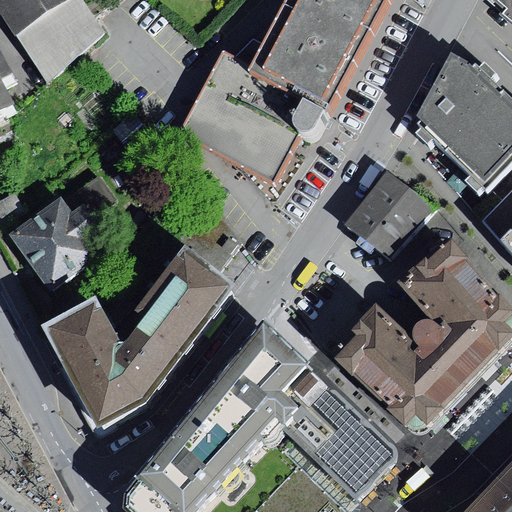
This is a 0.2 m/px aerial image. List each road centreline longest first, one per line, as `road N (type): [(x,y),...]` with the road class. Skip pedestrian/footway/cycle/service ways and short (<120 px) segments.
road 1 (residential): [(459,0),(305,249),(132,460),(87,492)]
road 2 (residential): [(0,324),(87,492)]
road 3 (tertiary): [(416,511),(453,491),(511,431)]
